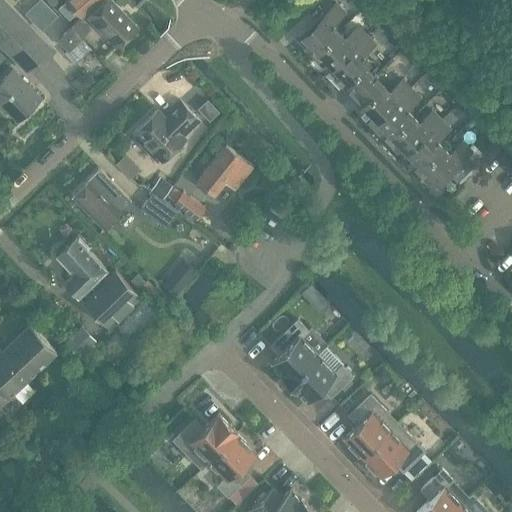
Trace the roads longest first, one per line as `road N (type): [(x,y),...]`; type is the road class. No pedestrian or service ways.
road 1 (residential): [(511,307),(291,76),(239,30),(199,17)]
road 2 (residential): [(215,350),(270,294),(291,241),(326,188),(313,151),(199,17)]
road 3 (residential): [(0,208),(199,17)]
road 4 (residential): [(373,511),(215,350)]
